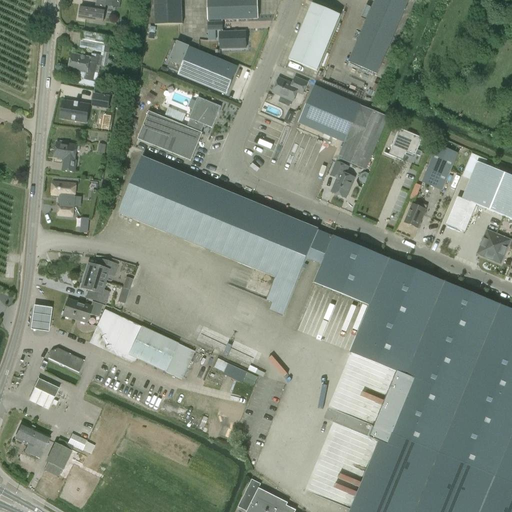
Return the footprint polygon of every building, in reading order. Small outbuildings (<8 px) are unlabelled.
[(79,18),(102,23),(106,2),(96,0),(95,8),(81,5),(79,18)] [(105,0),(106,2),(105,6),(119,8),(120,0),(105,0)] [(183,24),(181,0),(153,0),(155,25),(183,24)] [(207,0),(208,21),(257,19),(256,0),(207,0)] [(376,75),(408,0),(374,0),(348,62),(376,75)] [(317,71),(340,15),(320,7),(311,4),(288,60),(317,71)] [(216,31),(223,31),(223,22),(207,22),(208,40),(216,40),(216,31)] [(109,54),(112,39),(107,37),(104,36),(104,35),(95,34),(93,33),(93,34),(82,32),(79,48),(104,53),(108,54),(109,54)] [(245,32),(219,32),(220,49),(246,49),(245,32)] [(178,43),(170,61),(182,66),(189,48),(178,43)] [(182,66),(179,76),(226,95),(237,67),(189,48),(182,66)] [(72,54),(68,71),(82,74),(81,79),(80,84),(95,87),(96,82),(99,66),(105,68),(108,54),(104,53),(103,57),(97,55),(96,59),(72,54)] [(295,78),(292,85),(279,79),(273,93),(292,101),(296,92),(302,94),(306,83),(295,78)] [(360,106),(320,89),(314,86),(298,123),(320,133),(345,143),(338,159),(365,170),(388,118),(360,106)] [(94,95),(92,107),(108,110),(109,98),(94,95)] [(202,133),(201,133),(204,125),(212,128),(221,107),(197,97),(189,119),(190,119),(187,127),(148,111),(137,139),(191,161),(202,133)] [(90,106),(63,101),(60,119),(87,123),(90,106)] [(165,114),(176,118),(178,112),(167,108),(165,114)] [(119,116),(117,123),(130,125),(131,118),(119,116)] [(108,129),(109,122),(99,120),(98,128),(108,129)] [(282,128),(271,153),(278,156),(289,131),(282,128)] [(422,138),(399,129),(388,155),(402,161),(405,155),(410,157),(411,155),(413,154),(415,155),(415,154),(420,156),(422,152),(417,150),(422,138)] [(301,163),(308,137),(297,134),(290,160),(301,163)] [(56,143),(54,158),(63,159),(62,171),(74,173),(76,161),(75,161),(76,153),(78,153),(79,152),(80,148),(79,146),(77,146),(64,144),(63,142),(60,142),(59,143),(56,143)] [(458,153),(437,144),(421,181),(442,190),(458,153)] [(463,177),(470,180),(462,199),(457,197),(446,225),(464,233),(476,205),(511,220),(511,176),(485,165),(487,160),(472,154),(463,177)] [(142,157),(119,213),(276,278),(267,300),(272,303),(269,310),(283,315),(307,259),(320,264),(322,265),(320,270),(314,283),(320,286),(369,306),(350,352),(396,371),(369,437),(378,441),(350,509),(351,510),(350,511),(511,511),(511,310),(333,236),(333,237),(320,231),(318,231),(318,230),(142,157)] [(345,198),(354,178),(345,174),(347,167),(336,162),(331,176),(337,178),(331,192),(345,198)] [(52,182),(51,195),(60,196),(59,203),(74,205),(76,184),(52,182)] [(410,197),(415,199),(419,186),(414,184),(410,197)] [(73,218),(74,205),(58,203),(57,217),(73,218)] [(420,208),(412,204),(404,223),(417,228),(427,206),(422,204),(420,208)] [(80,233),(86,234),(87,234),(88,227),(89,220),(82,219),(80,233)] [(486,231),(477,254),(500,264),(509,241),(486,231)] [(88,264),(84,276),(104,283),(107,275),(113,277),(117,265),(101,260),(99,268),(88,264)] [(105,304),(108,293),(102,291),(104,283),(84,276),(80,288),(91,292),(89,299),(105,304)] [(125,277),(122,288),(129,290),(132,279),(125,277)] [(91,307),(67,300),(62,316),(86,323),(91,307)] [(33,310),(30,334),(47,336),(50,313),(33,310)] [(96,327),(116,356),(130,363),(135,361),(136,359),(181,380),(194,352),(104,310),(96,327)] [(84,361),(57,349),(51,351),(47,359),(78,373),(84,361)] [(212,367),(224,373),(228,364),(216,358),(212,367)] [(59,389),(38,379),(34,389),(28,401),(48,410),(54,398),(59,389)] [(21,424),(14,439),(27,446),(24,452),(39,459),(49,437),(21,424)] [(44,462),(47,463),(43,470),(45,471),(44,473),(56,480),(57,477),(58,477),(61,470),(62,471),(72,451),(70,451),(72,447),(82,451),(86,441),(72,434),(67,443),(59,439),(56,444),(54,443),(44,462)] [(285,477),(292,454),(286,452),(278,475),(285,477)] [(303,493),(311,471),(305,469),(297,491),(303,493)] [(261,484),(252,480),(238,507),(247,511),(246,511),(295,511),(296,511),(286,506),(288,503),(259,489),(261,484)]
